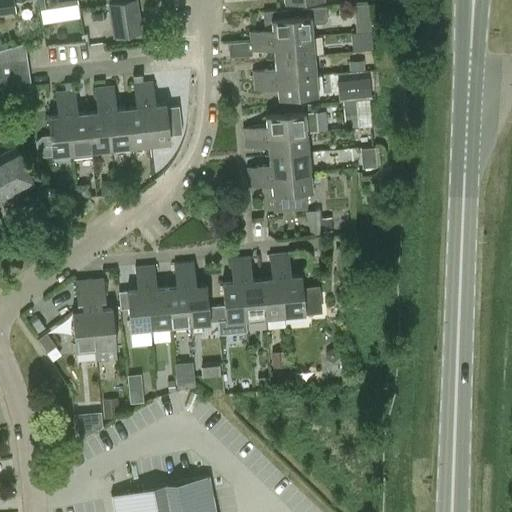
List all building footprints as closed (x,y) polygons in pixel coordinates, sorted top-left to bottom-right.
[(22,0),(0,0),(0,15),(16,13),(14,1),(22,0)] [(44,0),(46,12),(56,10),(56,7),(78,3),(77,0),(44,0)] [(141,39),(140,34),(142,34),(136,0),(130,0),(106,4),(111,39),(114,38),(115,43),(141,39)] [(300,8),(301,17),(289,18),(288,9),(262,11),(264,30),(248,31),(249,41),(312,35),(311,24),(323,23),(327,19),(326,6),(300,8)] [(314,55),(312,35),(249,41),(249,51),(273,49),(273,59),(314,55)] [(0,50),(0,64),(26,61),(24,43),(0,50)] [(315,75),(314,55),(273,59),(274,68),(252,70),(252,80),(315,75)] [(0,78),(28,75),(26,61),(0,64),(0,78)] [(30,91),(28,75),(0,78),(0,90),(2,95),(30,91)] [(135,106),(125,107),(130,147),(150,145),(142,82),(141,75),(132,76),(135,106)] [(317,95),(315,75),(252,80),(253,90),(276,88),(277,98),(317,95)] [(359,98),(358,79),(336,81),(338,100),(359,98)] [(152,81),(142,82),(150,145),(169,143),(167,121),(179,119),(177,100),(165,101),(165,103),(154,104),(152,81)] [(111,149),(130,147),(125,107),(116,108),(113,85),(104,86),(111,149)] [(91,151),(111,149),(104,86),(94,87),(96,110),(87,111),(91,151)] [(71,153),(91,151),(87,111),(77,112),(74,89),(65,91),(71,153)] [(41,136),(35,141),(37,153),(43,156),(71,153),(65,91),(54,92),(57,114),(47,116),(49,135),(41,136)] [(365,99),(342,101),(345,128),(362,126),(360,105),(366,105),(365,99)] [(242,128),(243,138),(306,132),(304,112),(264,116),(265,126),(242,128)] [(267,145),(267,153),(308,150),(306,132),(243,138),(244,147),(267,145)] [(0,202),(33,184),(13,147),(0,153),(0,202)] [(246,167),(246,177),(309,171),(308,150),(267,153),(268,165),(246,167)] [(306,208),(305,192),(311,191),(309,171),(246,177),(247,187),(270,185),(273,210),(286,210),(306,208)] [(321,209),(306,212),(311,235),(322,234),(322,232),(332,231),(331,217),(321,218),(321,209)] [(288,252),(278,253),(284,316),(304,314),(300,274),(290,275),(288,252)] [(270,277),(262,278),(265,318),(284,316),(278,253),(268,254),(270,277)] [(347,269),(346,255),(335,256),(336,270),(347,269)] [(245,320),(265,318),(262,278),(251,279),(249,256),(239,257),(245,320)] [(221,281),(223,304),(216,305),(217,321),(224,320),(225,321),(245,320),(239,257),(229,258),(231,281),(221,281)] [(209,321),(217,321),(216,305),(207,306),(205,283),(195,284),(193,261),(184,262),(191,325),(209,323),(209,321)] [(175,286),(166,286),(170,326),(191,325),(184,262),(173,263),(175,286)] [(153,265),(142,266),(148,328),(170,326),(166,286),(156,287),(153,265)] [(136,289),(118,291),(119,309),(127,308),(129,330),(148,328),(142,266),(134,266),(136,289)] [(102,277),(89,278),(96,349),(115,347),(111,307),(101,307),(100,302),(105,301),(102,277)] [(74,351),(96,349),(89,278),(74,280),(77,304),(81,303),(81,309),(71,310),(74,351)] [(173,361),(174,383),(191,383),(190,361),(173,361)] [(219,364),(201,365),(202,376),(219,375),(219,364)] [(138,400),(139,374),(127,373),(126,400),(138,400)] [(119,398),(102,399),(103,418),(120,417),(119,398)] [(98,408),(69,414),(73,434),(102,428),(98,408)] [(215,511),(209,475),(110,495),(113,511),(215,511)]
